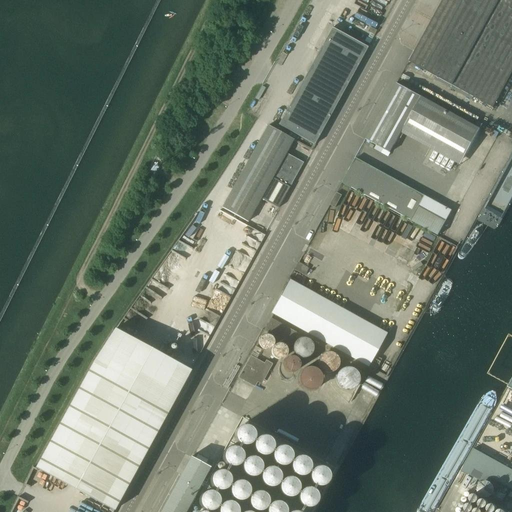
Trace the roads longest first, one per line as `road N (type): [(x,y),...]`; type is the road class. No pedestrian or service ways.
road 1 (unknown): [(335,0),(212,194),(210,254),(74,486),(47,498),(0,472)]
road 2 (unclassified): [(408,0),(126,511)]
road 3 (unclassified): [(0,472),(60,352),(197,160),(295,0)]
